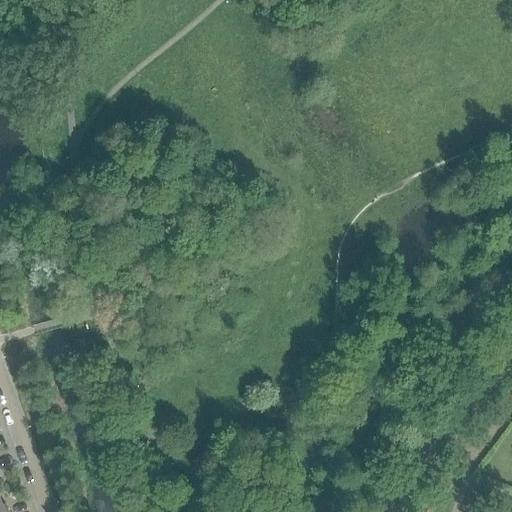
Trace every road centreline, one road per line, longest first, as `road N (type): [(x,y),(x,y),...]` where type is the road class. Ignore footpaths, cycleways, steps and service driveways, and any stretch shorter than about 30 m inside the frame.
road 1 (tertiary): [(387,511),(511,346)]
road 2 (residential): [(43,511),(0,393)]
